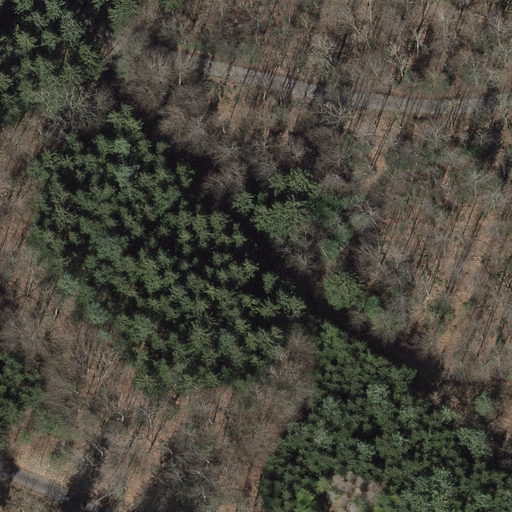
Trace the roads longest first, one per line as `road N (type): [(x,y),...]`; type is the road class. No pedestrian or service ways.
road 1 (track): [(511,388),(470,384),(412,362),(287,281),(135,112),(96,29)]
road 2 (track): [(96,29),(209,69),(327,96),(440,108),(511,97)]
